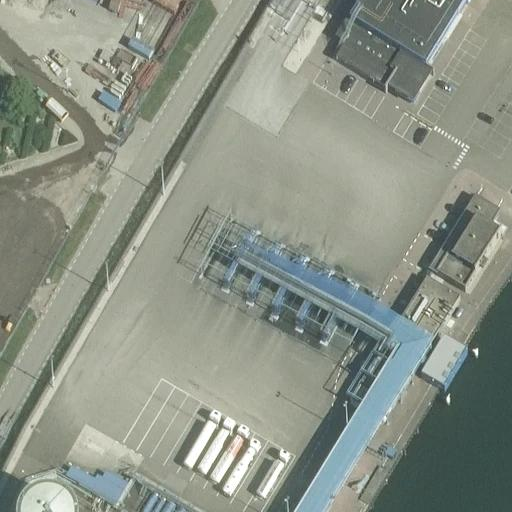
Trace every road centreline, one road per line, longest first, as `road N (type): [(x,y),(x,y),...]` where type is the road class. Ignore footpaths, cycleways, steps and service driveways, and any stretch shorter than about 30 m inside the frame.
road 1 (unknown): [(353,118),(364,163),(355,206),(258,385),(216,402),(167,395),(104,352),(62,309)]
road 2 (unclassified): [(0,423),(243,0)]
road 3 (unknown): [(222,34),(353,118)]
road 4 (unknown): [(449,149),(511,44)]
